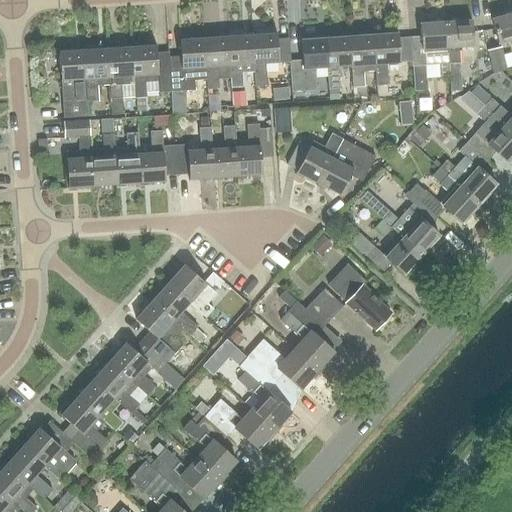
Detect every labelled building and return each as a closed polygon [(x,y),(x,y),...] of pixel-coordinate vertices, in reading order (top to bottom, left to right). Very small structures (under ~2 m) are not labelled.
[(496,42),(511,39),(511,43),(511,12),(491,18),(496,42)] [(472,20),(446,22),(451,93),(461,92),(459,64),(460,64),(458,46),(474,45),(472,20)] [(409,38),(411,62),(411,67),(412,67),(414,91),(427,91),(426,66),(438,66),(439,77),(449,76),(446,22),(420,23),(421,37),(409,38)] [(386,64),(411,62),(409,38),(398,39),(397,33),(373,35),(375,64),(374,64),(375,71),(376,86),(388,85),(386,64)] [(290,62),(290,61),(289,39),(277,39),(276,35),(252,36),(254,72),(255,86),(267,85),(265,63),(290,62)] [(375,71),(374,64),(375,64),(373,35),(349,37),(351,66),(350,66),(352,87),(363,87),(362,72),(375,71)] [(228,38),(230,78),(231,87),(242,87),(241,72),(254,72),(252,36),(228,38)] [(338,67),(350,66),(351,66),(349,37),(325,38),(327,68),(326,68),(328,89),(339,88),(338,67)] [(218,78),(230,78),(228,38),(204,39),(206,78),(207,89),(218,88),(218,78)] [(300,40),(301,60),(290,61),(290,62),(291,71),(289,71),(291,91),(315,90),(314,69),(326,68),(327,68),(325,38),(300,40)] [(170,91),(194,90),(193,79),(206,78),(204,39),(180,41),(181,58),(168,58),(170,91)] [(146,97),(145,83),(157,82),(158,92),(170,91),(168,58),(157,59),(156,45),(132,47),(134,77),(133,77),(133,84),(134,98),(136,98),(146,97)] [(123,115),(121,85),(133,84),(133,77),(134,77),(132,47),(108,49),(110,78),(108,78),(109,86),(111,116),(123,115)] [(492,75),(506,71),(501,48),(487,51),(492,75)] [(98,101),(97,87),(109,86),(108,78),(110,78),(108,49),(83,50),(85,80),(87,101),(98,101)] [(59,52),(62,103),(64,119),(87,117),(85,101),(87,101),(85,80),(83,50),(59,52)] [(147,111),(146,97),(136,98),(137,112),(147,111)] [(511,109),(506,116),(498,110),(500,107),(491,99),(484,107),(511,132),(511,109)] [(476,116),(493,131),(484,141),(475,133),(467,142),(488,161),(496,152),(505,160),(511,152),(511,132),(484,107),(476,116)] [(291,132),(290,108),(273,109),(274,133),(291,132)] [(78,138),(89,137),(88,121),(62,123),(63,139),(78,138)] [(236,148),(238,177),(262,175),(261,158),(273,158),(271,129),(259,130),(258,125),(247,126),(248,140),(236,141),(236,148)] [(214,179),(238,177),(236,148),(236,141),(235,126),(223,127),(224,142),(212,143),(212,150),(214,179)] [(189,180),(214,179),(212,150),(212,143),(211,128),(199,129),(200,150),(187,151),(189,180)] [(139,154),(141,184),(165,182),(162,131),(150,132),(151,154),(139,154)] [(127,148),(114,149),(117,185),(141,184),(139,154),(138,133),(126,134),(127,148)] [(299,142),(286,165),(296,171),(295,172),(317,184),(341,139),(331,133),(323,147),(312,141),(309,147),(299,142)] [(93,187),(117,185),(114,149),(113,134),(102,135),(103,157),(91,157),(93,187)] [(93,187),(91,157),(89,137),(78,138),(79,152),(66,153),(68,191),(77,190),(77,188),(93,187)] [(351,145),(341,139),(317,184),(339,195),(349,176),(361,182),(374,157),(351,145)] [(439,169),(478,203),(496,184),(480,170),(488,161),(467,142),(459,151),(465,157),(455,168),(447,161),(439,169)] [(461,223),(478,203),(439,169),(432,177),(440,184),(439,185),(448,193),(439,203),(425,191),(424,191),(416,184),(409,192),(417,200),(437,217),(445,209),(461,223)] [(382,219),(399,235),(421,254),(438,235),(429,227),(437,217),(417,200),(398,220),(389,212),(382,219)] [(374,229),(383,237),(391,228),(382,220),(374,229)] [(358,232),(349,242),(365,256),(374,246),(358,232)] [(399,235),(382,254),(404,273),(421,254),(399,235)] [(379,300),(364,286),(366,283),(347,265),(328,285),(373,328),(389,312),(379,302),(379,300)] [(183,266),(167,283),(189,303),(205,317),(213,309),(206,302),(214,293),(183,266)] [(167,283),(151,302),(182,330),(189,336),(197,326),(181,312),(189,303),(167,283)] [(331,319),(343,307),(324,290),(313,302),(331,319)] [(293,349),(318,372),(324,366),(322,365),(333,353),(314,336),(323,326),(296,301),(279,319),(301,339),(293,349)] [(182,330),(151,302),(134,320),(148,332),(141,341),(165,362),(181,344),(174,339),(182,330)] [(274,382),(282,373),(300,390),(311,377),(313,379),(318,372),(293,349),(284,359),(262,339),(254,348),(246,357),(274,382)] [(154,387),(143,377),(151,368),(156,372),(165,362),(141,341),(133,350),(125,343),(109,362),(136,386),(147,395),(154,387)] [(291,413),(267,391),(274,382),(246,357),(238,366),(244,371),(236,380),(258,400),(249,410),(275,433),(281,427),(279,425),(291,413)] [(93,380),(119,403),(131,413),(138,405),(128,395),(136,386),(109,362),(93,380)] [(77,398),(103,422),(114,431),(122,422),(111,412),(119,403),(93,380),(77,398)] [(61,416),(77,430),(68,439),(73,444),(74,444),(90,458),(106,441),(95,431),(103,422),(77,398),(61,416)] [(225,437),(226,437),(233,428),(257,449),(268,437),(270,439),(275,433),(249,410),(241,419),(219,399),(203,417),(225,437)] [(218,446),(225,437),(203,417),(195,426),(189,420),(181,429),(204,449),(195,459),(221,482),(226,476),(226,474),(236,462),(218,446)] [(49,422),(41,430),(38,428),(22,446),(44,466),(60,480),(74,464),(74,461),(65,453),(73,444),(68,439),(49,422)] [(6,465),(32,488),(44,499),(52,490),(36,475),(44,466),(22,446),(6,465)] [(149,466),(176,491),(185,482),(203,498),(213,487),(215,488),(221,482),(195,459),(187,468),(164,448),(156,457),(157,457),(149,466)] [(181,511),(168,500),(176,491),(149,466),(145,462),(129,480),(161,509),(157,511),(181,511)] [(0,471),(0,491),(16,506),(23,511),(31,511),(36,508),(24,497),(32,488),(6,465),(0,471)] [(67,511),(73,511),(86,498),(75,487),(59,504),(67,511)] [(0,511),(10,511),(16,506),(0,491),(0,511)]
